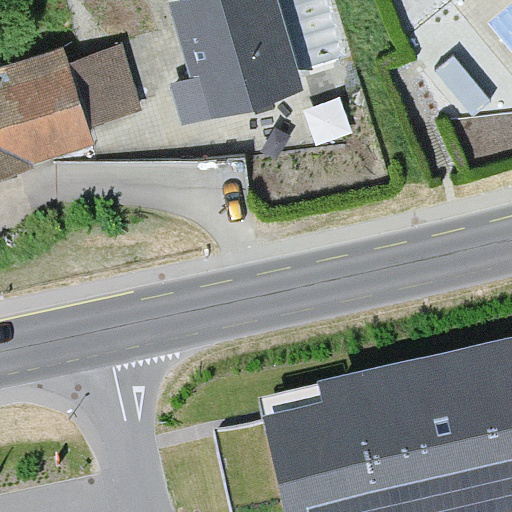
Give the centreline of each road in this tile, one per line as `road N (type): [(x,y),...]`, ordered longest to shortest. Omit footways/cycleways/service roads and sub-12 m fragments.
road 1 (secondary): [(511,240),(109,330)]
road 2 (residential): [(109,330),(145,511)]
